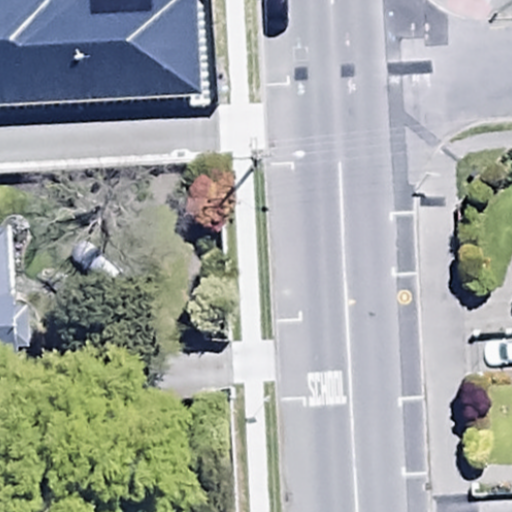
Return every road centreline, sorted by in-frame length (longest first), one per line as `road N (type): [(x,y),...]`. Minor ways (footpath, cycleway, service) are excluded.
road 1 (tertiary): [(339,84),(360,511)]
road 2 (residential): [(339,84),(511,73)]
